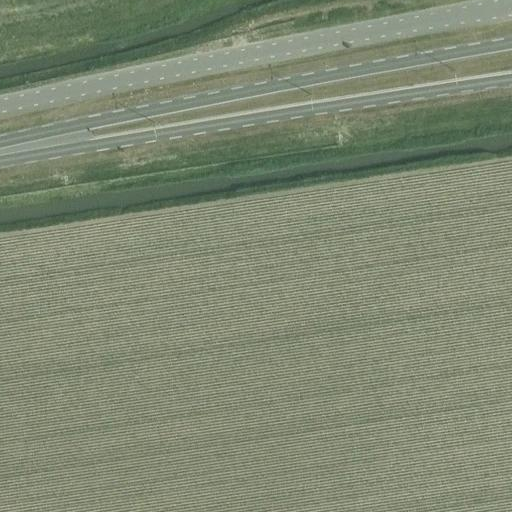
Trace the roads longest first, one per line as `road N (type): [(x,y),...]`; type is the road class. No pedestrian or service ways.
road 1 (unclassified): [(511,7),(0,107)]
road 2 (secondary): [(511,44),(101,121),(19,148)]
road 3 (secondary): [(19,148),(99,145),(511,81)]
